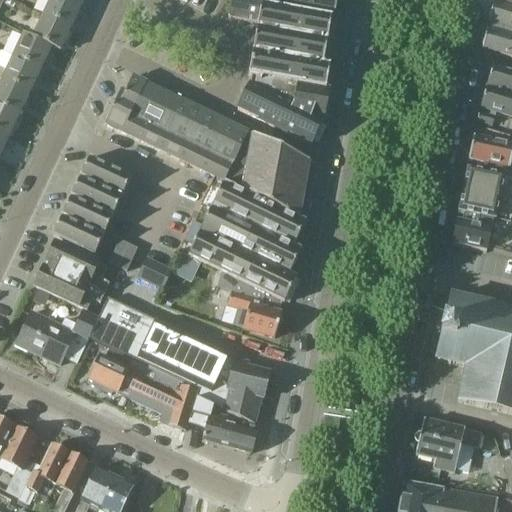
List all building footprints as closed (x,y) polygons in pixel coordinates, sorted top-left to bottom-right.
[(16,5),(5,0),(2,6),(13,11),(16,5)] [(65,0),(51,0),(43,17),(71,30),(81,8),(65,0)] [(231,0),(227,21),(257,26),(261,8),(333,19),(334,19),(337,3),(337,0),(231,0)] [(511,0),(494,0),(494,2),(493,4),(511,9),(511,0)] [(511,9),(493,4),(482,52),(511,60),(511,9)] [(257,26),(252,54),(323,67),(333,19),(261,8),(257,26)] [(43,17),(32,40),(51,49),(60,53),(71,30),(43,17)] [(23,36),(13,59),(41,72),(51,49),(32,40),(23,36)] [(248,78),(251,78),(326,91),(330,68),(323,67),(252,54),(248,78)] [(0,80),(2,81),(30,94),(41,72),(13,59),(7,72),(0,68),(0,80)] [(511,75),(493,70),(475,130),(479,131),(511,140),(511,75)] [(326,91),(251,78),(249,87),(323,122),(329,92),(326,91)] [(105,126),(194,169),(202,153),(231,167),(247,134),(132,79),(125,95),(120,93),(105,126)] [(2,81),(0,85),(0,107),(20,117),(30,94),(2,81)] [(311,147),(323,122),(249,87),(237,112),(311,147)] [(0,135),(9,139),(14,129),(18,129),(22,120),(19,119),(20,117),(0,107),(0,135)] [(509,150),(505,171),(488,251),(511,258),(511,140),(479,131),(477,141),(509,150)] [(231,167),(202,153),(194,169),(215,179),(299,220),(306,223),(316,167),(309,164),(247,134),(231,167)] [(0,135),(0,158),(9,139),(0,135)] [(451,247),(487,255),(488,251),(505,171),(509,150),(477,141),(473,141),(468,163),(472,164),(470,173),(467,172),(458,216),(463,217),(462,225),(456,224),(451,247)] [(90,159),(80,179),(122,199),(131,179),(90,159)] [(80,179),(71,199),(113,218),(122,199),(80,179)] [(215,179),(203,204),(295,248),(306,223),(299,220),(215,179)] [(71,199),(62,219),(104,238),(113,218),(71,199)] [(193,224),(191,229),(290,276),(302,251),(295,248),(203,204),(201,209),(206,211),(199,227),(193,224)] [(104,238),(62,219),(53,239),(95,258),(104,238)] [(297,279),(290,276),(191,229),(179,254),(222,275),(285,305),(297,279)] [(120,242),(109,265),(127,274),(138,251),(120,242)] [(48,265),(47,268),(105,296),(110,286),(102,282),(107,270),(55,246),(46,265),(48,265)] [(171,274),(170,273),(153,265),(146,262),(139,277),(138,279),(163,291),(171,274)] [(35,289),(86,313),(87,313),(93,302),(101,305),(105,296),(47,268),(46,271),(44,270),(35,289)] [(282,316),(280,315),(285,305),(222,275),(218,289),(233,293),(228,308),(239,311),(235,327),(243,330),(243,331),(275,340),(282,316)] [(444,322),(441,337),(444,338),(439,360),(438,360),(438,363),(438,364),(440,365),(440,363),(449,365),(448,367),(451,368),(451,366),(466,369),(466,372),(463,385),(462,387),(459,401),(458,404),(459,404),(462,405),(482,410),(485,410),(505,415),(508,416),(511,416),(511,311),(501,309),(501,307),(499,307),(499,309),(483,305),(483,303),(481,303),(481,304),(465,301),(466,299),(464,298),(463,300),(455,298),(455,297),(453,296),(452,298),(452,297),(451,301),(452,301),(447,323),(444,322)] [(31,315),(16,348),(60,368),(75,336),(88,342),(99,319),(83,312),(76,327),(65,322),(62,329),(31,315)] [(208,402),(208,403),(208,404),(255,426),(262,400),(263,401),(270,374),(247,369),(248,365),(236,362),(235,362),(230,360),(230,359),(160,335),(149,369),(199,391),(199,392),(197,399),(208,402)] [(183,386),(199,392),(199,391),(149,369),(132,362),(109,351),(105,360),(101,358),(89,382),(93,384),(92,387),(111,397),(113,393),(117,395),(121,388),(135,395),(131,402),(163,417),(161,425),(185,433),(198,392),(182,387),(183,386)] [(208,405),(208,404),(208,403),(197,399),(191,419),(201,422),(208,424),(203,442),(251,455),(258,428),(208,405)] [(0,460),(15,429),(0,421),(0,460)] [(434,471),(455,476),(456,471),(471,475),(476,452),(479,453),(483,437),(424,423),(416,458),(435,463),(434,471)] [(6,493),(20,499),(32,476),(23,472),(39,441),(15,429),(0,460),(0,461),(18,470),(6,493)] [(33,475),(32,476),(20,499),(18,502),(29,508),(35,495),(37,496),(44,482),(55,487),(70,456),(52,447),(37,477),(33,475)] [(70,456),(55,487),(64,491),(54,511),(65,511),(74,495),(73,495),(88,465),(70,456)] [(87,511),(90,507),(99,511),(116,479),(98,470),(77,511),(87,511)] [(122,511),(134,488),(131,487),(131,483),(122,479),(119,480),(116,479),(99,511),(122,511)] [(511,511),(511,503),(404,485),(399,511),(511,511)]
